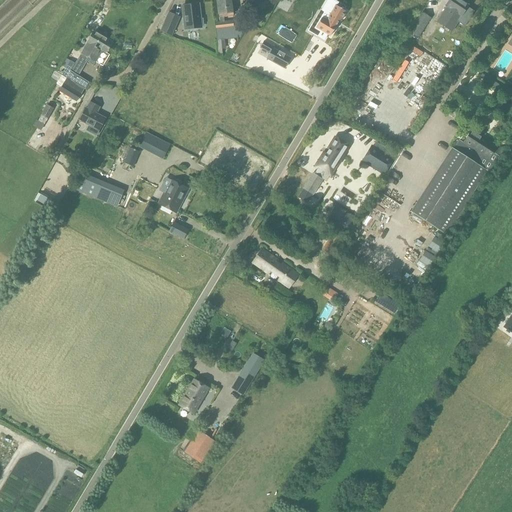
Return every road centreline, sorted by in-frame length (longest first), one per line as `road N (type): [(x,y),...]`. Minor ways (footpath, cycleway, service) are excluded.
road 1 (unclassified): [(74,511),(379,0)]
road 2 (unknown): [(500,0),(442,105),(414,178)]
